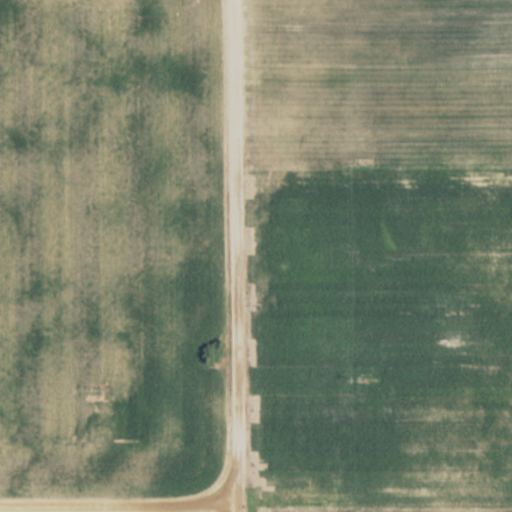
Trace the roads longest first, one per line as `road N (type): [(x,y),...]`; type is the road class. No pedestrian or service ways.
road 1 (residential): [(243,511),(235,0)]
road 2 (residential): [(0,510),(243,510)]
